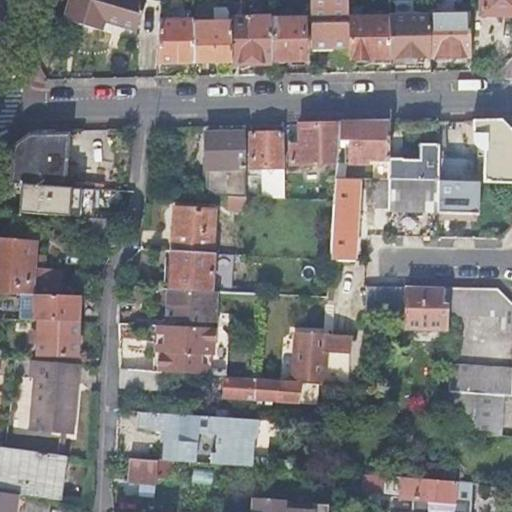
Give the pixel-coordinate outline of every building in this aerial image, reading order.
[(102,22),(101,0),(69,0),(67,8),(92,16),(87,27),(93,29),(99,31),(102,22)] [(144,0),(101,0),(102,22),(103,19),(136,29),(144,0)] [(349,48),(347,0),(310,0),(311,49),(330,49),(349,48)] [(511,14),(511,0),(481,0),(481,14),(501,14),(511,14)] [(63,21),(87,27),(92,16),(67,8),(63,21)] [(470,14),(429,14),(429,16),(430,57),(450,57),(470,56),(470,14)] [(271,20),(271,16),(231,18),(231,22),(231,61),(234,61),(235,62),(235,63),(237,63),(239,63),(241,64),(243,64),(246,63),(248,61),(260,60),(271,60),(271,20)] [(429,16),(389,17),(389,64),(405,64),(405,61),(405,58),(407,58),(407,57),(410,57),(430,57),(429,16)] [(380,64),(389,64),(389,17),(349,18),(350,59),(370,59),(371,64),(380,64)] [(305,19),(271,20),(271,60),(288,60),(306,60),(305,19)] [(194,21),(159,22),(156,62),(175,62),(194,61),(194,23),(194,21)] [(231,22),(194,23),(194,61),(213,61),(231,61),(231,22)] [(511,130),(502,120),(474,121),(473,129),(473,137),(484,138),(483,182),(511,182),(511,130)] [(382,160),(389,160),(389,158),(389,123),(340,124),(339,141),(341,141),(346,141),(346,148),(350,149),(350,154),(350,159),(382,160)] [(339,141),(340,124),(319,124),(299,124),(299,146),(290,146),(290,164),(337,163),(339,141)] [(225,132),(207,132),(208,195),(230,196),(246,196),(245,132),(225,132)] [(54,186),(65,187),(68,135),(30,135),(16,146),(15,147),(14,165),(13,184),(16,184),(54,186)] [(251,168),(285,168),(284,135),(267,135),(250,135),(251,168)] [(389,169),(389,180),(439,181),(439,144),(429,144),(419,144),(419,159),(419,166),(407,166),(402,158),(389,158),(389,160),(389,169)] [(337,163),(336,178),(345,179),(346,164),(337,163)] [(388,209),(389,180),(376,180),(375,208),(388,209)] [(439,181),(389,180),(388,209),(388,211),(413,212),(438,212),(439,181)] [(445,181),(439,181),(438,212),(438,214),(458,214),(478,214),(478,182),(445,181)] [(53,205),(54,186),(16,184),(15,198),(14,212),(42,214),(43,204),(53,205)] [(101,217),(103,189),(65,187),(64,201),(70,202),(69,215),(93,216),(101,217)] [(330,261),(354,261),(356,229),(358,194),(335,193),(335,200),(330,261)] [(246,196),(230,196),(229,210),(247,210),(248,196),(246,196)] [(173,229),(171,250),(212,253),(215,211),(174,208),(173,229)] [(118,218),(101,217),(93,216),(91,243),(117,244),(118,231),(118,218)] [(0,239),(0,293),(21,294),(60,295),(61,269),(43,269),(43,256),(35,256),(35,242),(0,239)] [(234,264),(234,254),(212,253),(171,250),(170,270),(169,289),(219,292),(239,293),(239,286),(213,284),(214,262),(234,264)] [(368,287),(368,314),(408,314),(407,329),(447,329),(448,313),(442,313),(443,289),(408,289),(408,287),(368,287)] [(502,329),(511,329),(511,304),(496,289),(453,288),(453,315),(502,316),(502,329)] [(211,322),(218,323),(219,292),(169,289),(168,304),(167,320),(205,322),(206,315),(212,315),(211,322)] [(21,294),(21,320),(38,320),(79,321),(79,296),(60,295),(21,294)] [(79,321),(38,320),(37,355),(78,357),(79,339),(79,321)] [(161,371),(208,374),(210,345),(214,345),(215,328),(157,324),(157,333),(156,342),(165,343),(165,351),(160,351),(159,371),(161,371)] [(297,379),(322,381),(325,333),(301,332),(297,379)] [(325,333),(322,381),(351,383),(354,335),(340,334),(325,333)] [(77,399),(80,364),(34,360),(33,377),(38,378),(33,431),(73,435),(77,399)] [(450,392),(511,396),(511,368),(451,364),(450,392)] [(159,371),(122,368),(120,386),(130,386),(139,387),(139,389),(159,390),(161,371),(159,371)] [(256,400),(311,403),(314,403),(315,384),(313,384),(257,380),(257,379),(253,378),(253,381),(235,380),(235,396),(255,398),(256,400)] [(212,464),(252,467),(253,454),(248,451),(251,436),(256,436),(258,436),(259,420),(139,412),(138,420),(138,428),(158,433),(165,434),(163,460),(196,463),(198,433),(217,434),(216,449),(212,449),(212,464)] [(66,456),(5,447),(0,446),(0,476),(2,477),(0,489),(0,490),(25,494),(60,499),(63,477),(66,456)] [(157,460),(129,458),(129,469),(128,481),(156,483),(157,460)] [(454,491),(455,481),(417,478),(416,499),(453,501),(454,491)] [(22,511),(25,494),(0,490),(0,511),(22,511)] [(329,511),(330,505),(273,501),(273,499),(266,498),(265,500),(255,500),(253,511),(329,511)]
